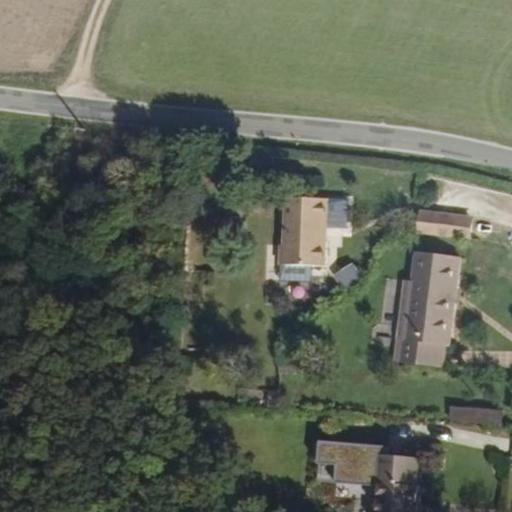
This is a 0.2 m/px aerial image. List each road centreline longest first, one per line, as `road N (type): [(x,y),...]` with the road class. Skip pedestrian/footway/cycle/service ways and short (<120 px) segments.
road 1 (tertiary): [(511,169),(0,102)]
road 2 (track): [(99,0),(36,103),(0,204)]
